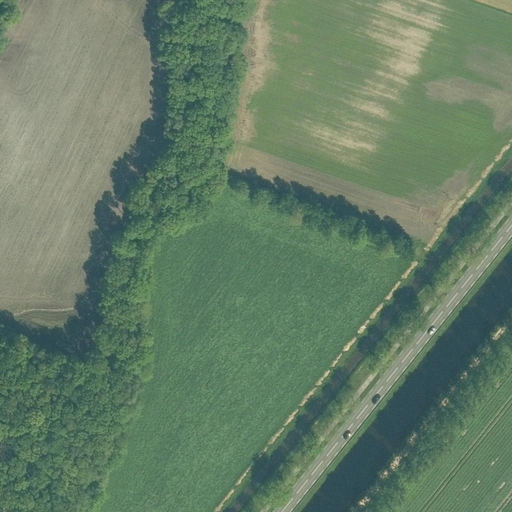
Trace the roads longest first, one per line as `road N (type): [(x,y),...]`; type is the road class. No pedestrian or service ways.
road 1 (primary): [(282,511),(511,224)]
road 2 (track): [(511,318),(356,511)]
